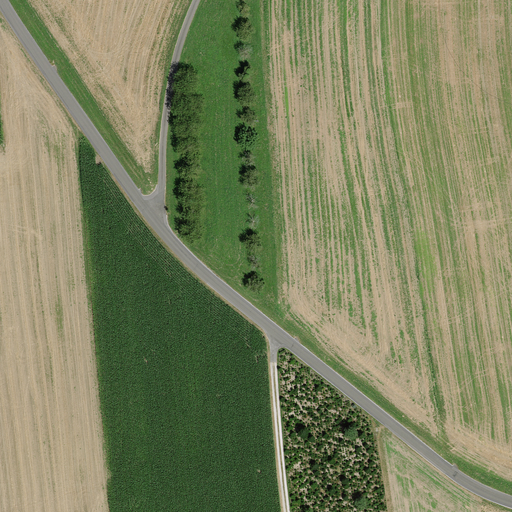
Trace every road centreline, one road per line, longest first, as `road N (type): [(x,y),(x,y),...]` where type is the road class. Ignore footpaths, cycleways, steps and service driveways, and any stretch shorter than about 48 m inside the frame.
road 1 (unclassified): [(511,504),(434,460),(198,270),(0,0)]
road 2 (track): [(151,215),(160,197),(173,66),(194,0)]
road 3 (track): [(272,330),(287,511)]
